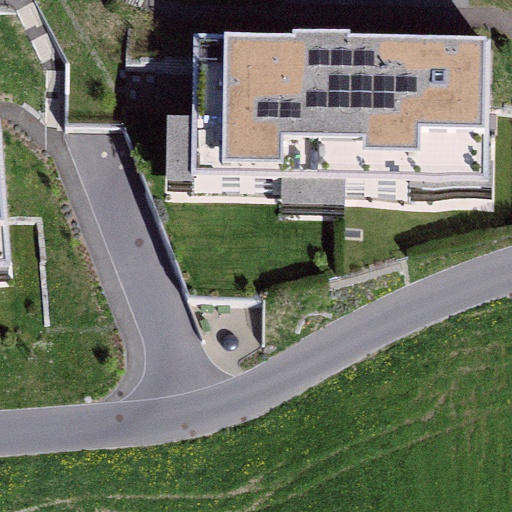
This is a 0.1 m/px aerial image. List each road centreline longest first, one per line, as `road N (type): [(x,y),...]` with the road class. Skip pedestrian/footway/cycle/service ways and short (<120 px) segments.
road 1 (unclassified): [(0,442),(162,428),(239,402),(511,271)]
road 2 (unknown): [(97,511),(149,483),(239,402),(94,135)]
